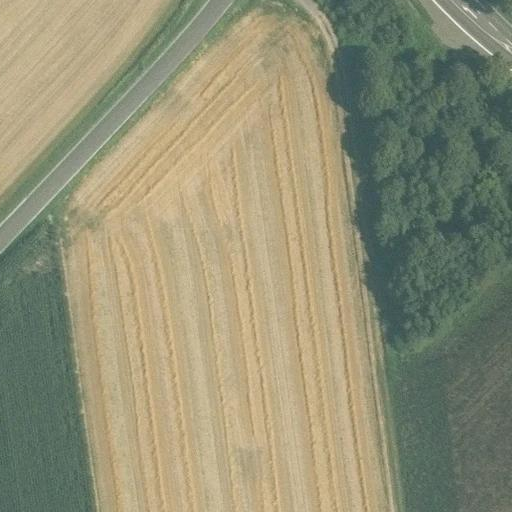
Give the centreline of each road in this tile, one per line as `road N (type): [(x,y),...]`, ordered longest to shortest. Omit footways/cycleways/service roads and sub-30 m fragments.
road 1 (track): [(300,0),(334,50),(380,366)]
road 2 (unclassified): [(221,0),(0,243)]
road 3 (track): [(397,511),(380,366)]
